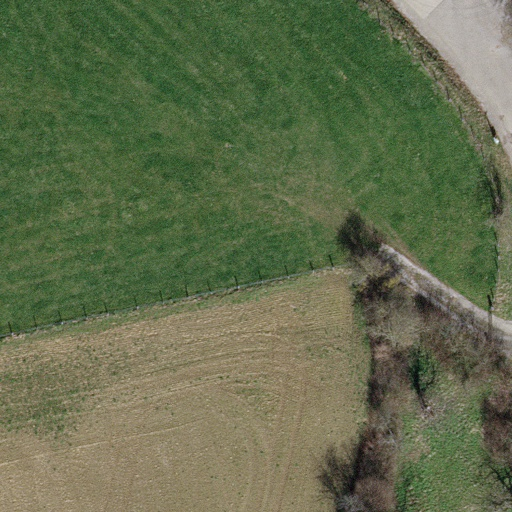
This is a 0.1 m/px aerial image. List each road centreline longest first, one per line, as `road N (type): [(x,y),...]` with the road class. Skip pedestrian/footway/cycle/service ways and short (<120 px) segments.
road 1 (track): [(511,351),(388,274)]
road 2 (track): [(414,0),(511,101)]
